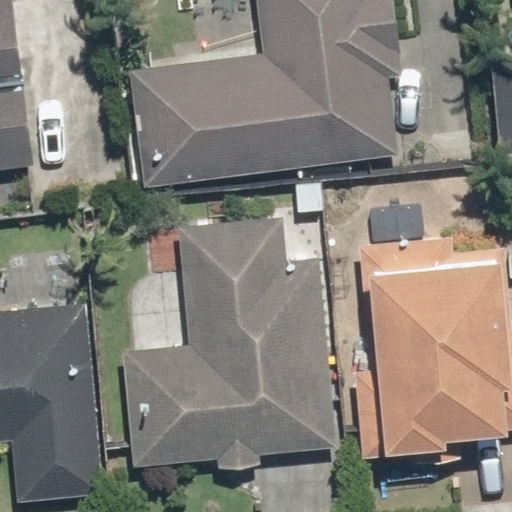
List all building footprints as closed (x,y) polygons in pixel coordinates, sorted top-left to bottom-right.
[(0,0),(0,83),(15,82),(6,0),(0,0)] [(124,67),(139,183),(392,150),(383,75),(396,74),(386,0),(252,0),(259,50),(124,67)] [(511,50),(483,53),(493,152),(511,149),(511,0),(511,8),(511,50)] [(0,165),(26,162),(16,85),(0,87),(0,165)] [(116,349),(128,463),(211,455),(212,464),(255,460),(254,451),(330,443),(312,254),(281,257),(277,213),(173,224),(185,342),(116,349)] [(347,367),(356,455),(408,450),(409,459),(455,454),(453,432),(511,426),(511,324),(508,325),(500,243),(447,248),(446,233),(351,242),(364,365),(347,367)] [(97,491),(80,300),(0,306),(0,438),(8,438),(13,498),(97,491)]
